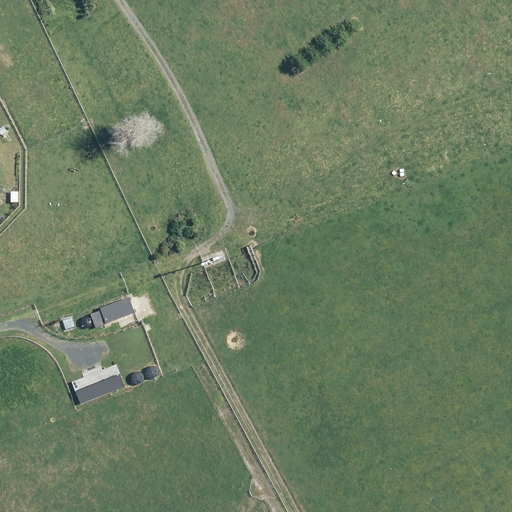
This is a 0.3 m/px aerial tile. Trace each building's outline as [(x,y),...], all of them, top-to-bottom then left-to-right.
[(130,297),(101,307),(107,322),(136,312),(130,297)] [(101,310),(91,314),(97,328),(106,324),(101,310)] [(74,315),(62,319),(66,330),(77,326),(74,315)] [(144,330),(129,335),(132,343),(147,338),(144,330)] [(95,332),(88,335),(94,353),(101,351),(95,332)] [(79,341),(70,344),(77,363),(86,359),(79,341)]
